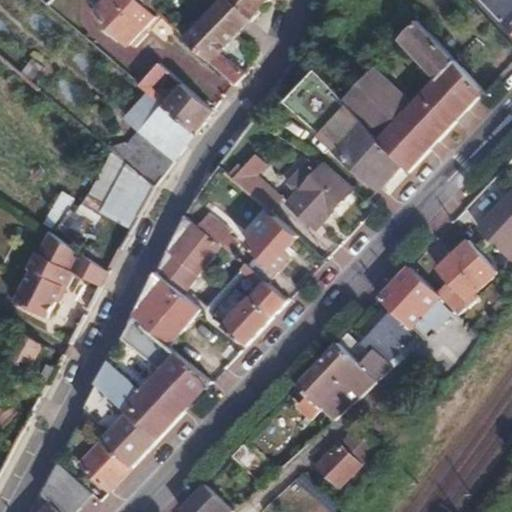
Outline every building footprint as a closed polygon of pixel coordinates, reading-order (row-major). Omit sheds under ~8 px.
[(138,0),(107,0),(97,11),(129,44),(155,17),(138,0)] [(240,33),(270,0),(146,0),(170,22),(187,39),(195,29),(162,0),(223,0),(214,10),(240,33)] [(511,0),(486,0),(500,14),(511,27),(511,0)] [(238,35),(240,33),(214,10),(195,29),(187,39),(213,63),(221,53),(238,35)] [(408,163),(414,170),(449,133),(489,90),(461,60),(425,20),(409,39),(445,78),(421,103),(385,139),(389,143),(408,163)] [(245,75),(221,53),(213,63),(233,83),(236,85),(245,75)] [(141,85),(149,93),(169,70),(162,62),(141,85)] [(289,101),(342,146),(384,187),(408,163),(389,143),(385,139),(361,113),(351,102),(318,68),(289,101)] [(380,70),(351,102),(361,113),(385,139),(421,103),(380,70)] [(165,107),(196,135),(215,110),(214,109),(185,83),(165,107)] [(145,133),(177,161),(187,147),(193,138),(196,135),(165,107),(149,93),(127,117),(145,133)] [(124,157),(134,146),(91,108),(80,120),(114,149),(124,157)] [(134,146),(124,157),(139,170),(159,187),(174,165),(177,161),(145,133),(134,146)] [(342,146),(328,162),(356,189),(378,209),(392,195),(384,187),(342,146)] [(119,195),(139,170),(124,157),(114,149),(86,205),(64,191),(43,226),(61,240),(80,253),(93,261),(103,247),(99,244),(97,226),(104,214),(135,230),(144,215),(119,195)] [(244,163),(234,175),(275,210),(286,198),(260,173),(269,163),(259,154),(249,166),(244,163)] [(356,189),(328,162),(324,168),(313,159),(293,182),(303,191),(292,204),(319,229),(356,189)] [(384,187),(392,195),(404,181),(414,170),(408,163),(384,187)] [(119,195),(144,215),(159,187),(139,170),(119,195)] [(510,284),(511,281),(511,252),(510,250),(511,248),(511,196),(484,227),(492,234),(479,245),(500,272),(510,284)] [(190,212),(137,314),(175,346),(205,308),(191,297),(187,293),(227,243),(204,224),(190,212)] [(204,224),(227,243),(234,249),(241,242),(231,234),(235,230),(214,212),(204,224)] [(261,253),(251,264),(271,281),(295,254),(291,251),(305,236),(281,215),(253,245),(261,253)] [(500,272),(479,245),(474,238),(439,266),(465,300),(500,272)] [(80,253),(61,240),(54,251),(74,264),(80,253)] [(77,274),(103,287),(111,273),(93,261),(80,253),(74,264),(70,270),(37,254),(29,269),(33,272),(16,301),(47,319),(57,302),(56,301),(64,287),(68,290),(77,274)] [(229,327),(252,344),(281,312),(293,299),(271,281),(251,264),(247,268),(266,286),(229,327)] [(440,299),(443,296),(413,265),(384,296),(411,325),(429,309),(437,316),(448,307),(440,299)] [(62,304),(68,290),(64,287),(56,301),(57,302),(62,304)] [(113,361),(102,383),(108,388),(124,403),(128,407),(132,410),(136,414),(163,438),(171,430),(217,381),(175,346),(137,314),(134,321),(143,329),(136,337),(139,341),(137,343),(149,355),(154,349),(168,362),(169,360),(173,363),(147,392),(113,361)] [(411,353),(424,342),(396,315),(368,341),(377,350),(371,353),(351,331),(343,339),(381,380),(394,369),(387,361),(405,347),(411,353)] [(26,374),(43,344),(23,333),(8,364),(26,374)] [(301,383),(336,419),(349,408),(381,380),(343,339),(301,383)] [(124,403),(108,388),(103,394),(119,408),(124,403)] [(90,467),(114,491),(163,438),(136,414),(90,467)] [(390,448),(363,425),(348,442),(372,462),(373,460),(379,465),(390,448)] [(248,441),(236,453),(258,481),(271,469),(248,441)] [(372,462),(348,442),(325,467),(350,487),(372,462)] [(55,502),(65,511),(81,511),(98,494),(65,464),(48,495),(55,502)] [(209,482),(184,508),(188,511),(229,511),(235,507),(209,482)] [(340,505),(347,511),(361,491),(353,486),(340,505)] [(65,511),(55,502),(44,511),(65,511)]
